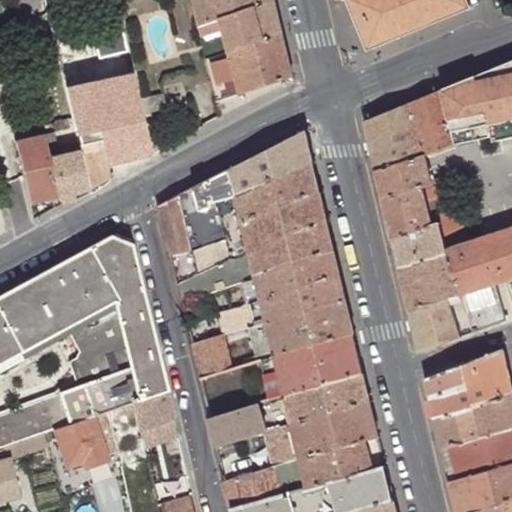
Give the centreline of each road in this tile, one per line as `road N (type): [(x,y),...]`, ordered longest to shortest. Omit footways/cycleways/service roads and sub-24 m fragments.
road 1 (residential): [(215,511),(135,193)]
road 2 (tertiary): [(338,98),(408,372)]
road 3 (unclassified): [(338,98),(135,193)]
road 4 (unclassified): [(338,98),(511,34)]
road 5 (unclassified): [(135,193),(0,263)]
road 6 (tertiary): [(408,372),(442,511)]
